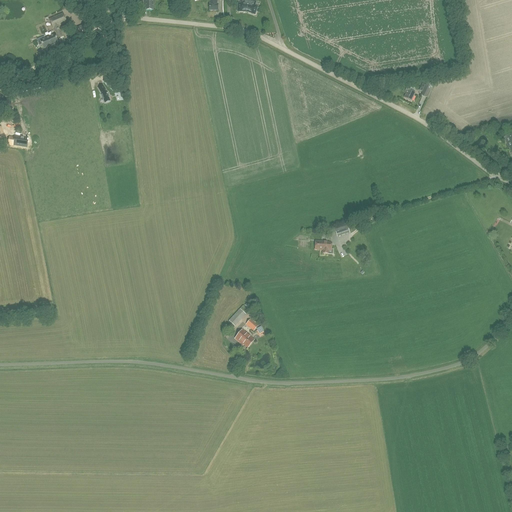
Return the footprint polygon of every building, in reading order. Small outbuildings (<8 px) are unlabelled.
[(153,10),(153,0),(150,0),(149,0),(145,0),(145,9),(146,10),(153,10)] [(245,0),(245,3),(245,12),(246,12),(247,12),(251,13),(251,14),(254,15),(254,14),(255,15),(255,14),(256,14),(257,11),(256,11),(257,7),(255,6),(256,2),(251,0),(245,0)] [(217,4),(217,1),(210,1),(210,4),(209,4),(209,11),(218,11),(218,4),(217,4)] [(53,29),(67,23),(63,14),(50,20),(53,29)] [(86,31),(90,29),(88,25),(85,27),(84,25),(74,29),(77,35),(86,31)] [(64,37),(61,30),(61,32),(57,34),(56,32),(57,35),(55,35),(45,39),(44,37),(37,40),(40,46),(42,45),(44,49),(58,43),(57,39),(59,39),(64,37)] [(433,85),(427,83),(421,95),(427,98),(433,85)] [(102,93),(102,92),(103,93),(102,93),(102,95),(101,95),(103,100),(104,99),(105,103),(109,101),(108,96),(109,96),(108,93),(107,93),(106,92),(105,92),(105,91),(105,90),(102,85),(99,88),(102,93)] [(405,98),(411,101),(415,94),(413,92),(415,89),(408,85),(405,93),(406,94),(405,98)] [(10,138),(9,138),(9,137),(7,137),(7,140),(12,141),(11,145),(20,147),(20,146),(25,146),(25,141),(26,141),(26,140),(25,140),(26,139),(18,137),(12,136),(12,138),(11,137),(10,138)] [(337,237),(349,232),(346,225),(334,229),(337,237)] [(323,250),(323,252),(323,253),(328,254),(329,251),(331,251),(332,243),(326,243),(326,242),(315,241),(315,250),(323,250)] [(240,309),(229,321),(235,327),(246,315),(240,309)] [(254,331),(258,326),(250,320),(246,325),(254,331)] [(254,341),(248,336),(242,331),(235,339),(241,344),(242,343),(247,348),(254,341)]
